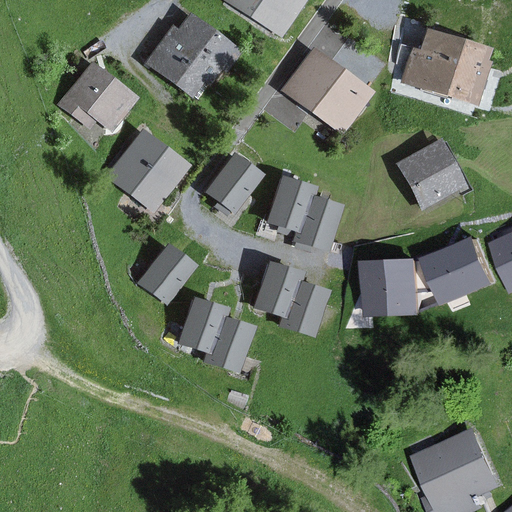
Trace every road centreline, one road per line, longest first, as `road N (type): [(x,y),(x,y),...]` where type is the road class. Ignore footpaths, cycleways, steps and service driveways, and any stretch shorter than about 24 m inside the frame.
road 1 (track): [(26,342),(95,383),(289,457),(368,511)]
road 2 (track): [(14,352),(29,338),(28,287),(0,233)]
